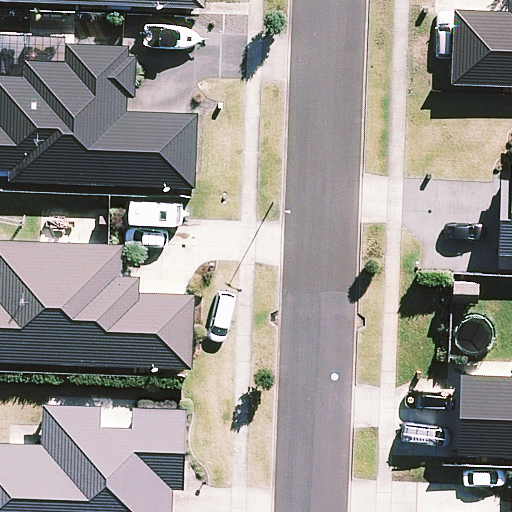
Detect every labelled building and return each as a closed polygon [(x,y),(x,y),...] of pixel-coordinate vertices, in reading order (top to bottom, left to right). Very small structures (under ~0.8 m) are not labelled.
[(450,13),(448,85),(511,87),(511,0),(505,0),(505,15),(450,13)] [(0,164),(12,164),(11,175),(198,182),(201,106),(129,104),(129,90),(137,90),(138,49),(131,49),(131,38),(70,36),(69,55),(27,53),(26,69),(0,68),(0,164)] [(495,256),(511,256),(511,166),(507,166),(507,174),(498,173),(495,256)] [(0,355),(196,361),(198,286),(142,284),(142,269),(126,268),(127,237),(110,237),(0,233),(0,355)] [(455,458),(511,459),(511,361),(508,362),(507,380),(458,378),(455,458)] [(0,511),(174,511),(175,482),(187,482),(190,402),(135,400),(134,419),(103,418),(104,399),(46,397),(45,436),(0,434),(0,511)]
